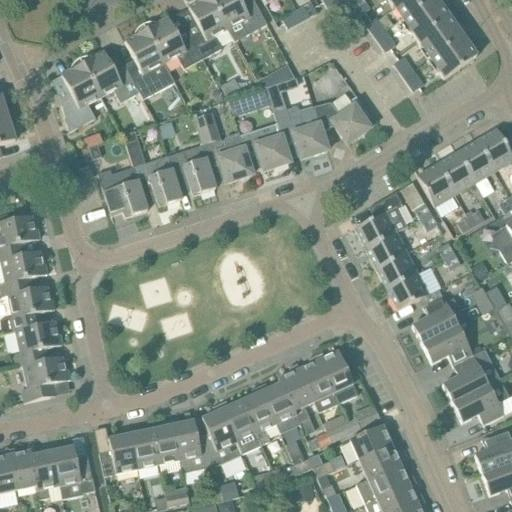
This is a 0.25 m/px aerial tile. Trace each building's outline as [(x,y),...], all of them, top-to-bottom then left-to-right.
[(200,34),(190,39),(202,62),(222,52),(215,40),(228,33),(210,0),(199,0),(199,1),(198,2),(197,4),(197,5),(188,10),(200,34)] [(210,0),(228,33),(234,43),(235,45),(247,38),(249,37),(267,27),(254,4),(244,10),(238,0),(210,0)] [(320,0),(327,11),(334,7),(330,0),(320,0)] [(354,12),(364,4),(361,0),(356,0),(349,5),(354,12)] [(433,0),(393,0),(388,4),(402,24),(433,0)] [(417,44),(448,19),(434,0),(433,0),(402,24),(417,44)] [(364,4),(354,12),(359,19),(369,12),(364,4)] [(303,9),(309,20),(317,16),(311,5),(303,9)] [(303,9),(296,13),(302,24),(309,20),(303,9)] [(296,13),(288,17),(294,29),(302,24),(296,13)] [(287,32),(294,29),(288,17),(281,21),(287,32)] [(448,19),(417,44),(431,64),(462,39),(448,19)] [(144,26),(143,27),(174,86),(175,85),(164,66),(176,59),(183,72),(202,62),(190,39),(180,44),(168,21),(159,26),(157,25),(154,25),(151,25),(149,25),(147,25),(144,26)] [(370,35),(381,27),(376,21),(365,28),(370,35)] [(137,68),(127,73),(139,96),(143,102),(174,86),(143,27),(140,29),(139,30),(138,31),(137,32),(136,34),(134,36),(134,38),(133,39),(124,44),(137,68)] [(375,42),(386,34),(381,27),(370,35),(375,42)] [(390,41),(386,34),(375,42),(380,49),(390,41)] [(477,59),(462,39),(431,64),(444,82),(477,59)] [(395,48),(390,41),(380,49),(385,56),(395,48)] [(82,60),(79,61),(100,100),(113,93),(120,106),(139,96),(127,73),(116,78),(104,55),(95,60),(92,59),(89,59),(87,59),(84,59),(82,60)] [(398,74),(408,67),(403,60),(393,67),(398,74)] [(100,100),(79,61),(76,63),(75,64),(73,66),(71,69),(71,71),(70,72),(70,74),(61,78),(73,102),(61,108),(69,135),(95,121),(87,107),(100,100)] [(287,65),(275,72),(280,84),(294,78),(287,65)] [(403,82),(413,74),(408,67),(398,74),(403,82)] [(418,80),(413,74),(403,82),(408,89),(418,80)] [(418,80),(408,89),(413,95),(423,88),(418,80)] [(279,87),(266,91),(269,100),(282,96),(279,87)] [(217,92),(211,96),(217,106),(223,102),(217,92)] [(313,109),(322,135),(333,128),(347,147),(370,131),(354,108),(353,109),(344,96),(331,105),(330,104),(313,109)] [(322,135),(313,109),(301,113),(298,111),(297,108),(274,116),(277,126),(282,140),(293,136),(301,162),(328,153),(322,135)] [(193,122),(202,147),(203,155),(215,151),(218,159),(217,159),(226,186),(252,178),(251,174),(244,152),(243,148),(240,138),(239,135),(225,140),(223,143),(225,148),(221,150),(219,143),(221,142),(212,116),(193,122)] [(8,121),(0,123),(0,160),(1,160),(1,159),(0,159),(0,148),(15,143),(8,121)] [(263,174),(290,166),(282,140),(277,126),(240,138),(243,148),(244,152),(251,174),(262,170),(263,174)] [(135,133),(122,137),(133,170),(137,184),(148,180),(158,210),(181,203),(177,190),(171,172),(166,159),(146,166),(135,133)] [(511,159),(496,133),(476,144),(494,175),(511,164),(511,159)] [(476,144),(456,156),(474,186),(494,175),(476,144)] [(203,155),(202,147),(166,159),(171,172),(177,190),(188,187),(192,199),(215,192),(203,155)] [(456,156),(436,168),(454,198),(474,186),(456,156)] [(436,168),(416,180),(440,220),(458,209),(452,199),(454,198),(436,168)] [(137,184),(133,170),(112,177),(111,173),(97,177),(111,220),(123,216),(124,221),(147,214),(137,184)] [(354,231),(365,252),(396,236),(396,235),(407,229),(397,210),(402,207),(396,195),(369,211),(374,221),(354,231)] [(504,216),(511,213),(511,212),(511,205),(509,200),(498,206),(504,216)] [(424,207),(414,213),(420,223),(430,217),(424,207)] [(484,222),(478,212),(473,215),(471,212),(465,216),(467,219),(473,229),(484,222)] [(511,224),(505,229),(495,235),(500,243),(498,252),(507,267),(511,265),(511,264),(511,212),(511,213),(511,224)] [(430,217),(420,223),(427,234),(436,228),(430,217)] [(0,262),(20,258),(17,247),(40,243),(37,232),(35,232),(32,219),(0,225),(0,262)] [(473,229),(467,219),(456,225),(462,236),(473,229)] [(365,252),(376,272),(407,256),(396,236),(365,252)] [(448,245),(437,251),(443,262),(454,256),(448,245)] [(0,292),(1,299),(27,294),(25,283),(47,278),(45,267),(42,268),(40,254),(20,258),(0,262),(0,292)] [(376,272),(386,293),(418,277),(407,256),(376,272)] [(460,267),(454,256),(443,262),(449,273),(460,267)] [(482,264),(471,271),(479,284),(490,277),(482,264)] [(418,277),(386,293),(397,314),(418,303),(428,297),(418,277)] [(6,322),(9,335),(55,325),(35,329),(32,318),(55,313),(52,302),(50,303),(47,290),(32,293),(27,294),(1,299),(1,300),(7,299),(12,320),(6,322)] [(482,291),(470,296),(481,318),(494,312),(482,291)] [(427,321),(411,329),(421,348),(458,329),(466,325),(453,299),(444,303),(439,292),(418,303),(427,321)] [(14,357),(16,370),(62,360),(42,364),(40,353),(62,348),(60,338),(58,338),(55,325),(9,335),(15,334),(19,356),(14,357)] [(447,359),(452,369),(482,354),(479,348),(470,353),(458,329),(421,348),(431,367),(447,359)] [(442,388),(451,407),(488,388),(500,382),(500,381),(487,387),(476,365),(485,360),(482,354),(452,369),(458,380),(442,388)] [(322,355),(315,358),(337,407),(357,398),(338,355),(325,360),(322,355)] [(297,367),(296,367),(313,405),(318,416),(337,407),(315,358),(308,361),(311,367),(299,372),(297,367)] [(62,360),(16,370),(17,370),(22,369),(27,391),(21,392),(24,406),(50,400),(47,388),(70,383),(67,373),(65,373),(62,360)] [(277,382),(279,386),(280,386),(293,414),(294,414),(296,418),(295,419),(300,430),(302,429),(300,425),(309,421),(304,410),(313,405),(296,367),(289,370),(291,376),(277,382)] [(488,388),(451,407),(462,426),(477,418),(483,429),(503,418),(497,406),(509,400),(500,382),(488,388)] [(265,386),(258,390),(259,391),(275,428),(281,439),(300,430),(295,419),(293,414),(280,386),(279,386),(268,392),(265,386)] [(254,398),(241,404),(261,448),(270,444),(264,433),(275,428),(259,391),(258,390),(251,393),(254,398)] [(241,457),(261,448),(241,404),(228,410),(226,404),(219,407),(241,457)] [(208,436),(202,438),(213,470),(241,457),(219,407),(212,410),(214,416),(201,422),(208,436)] [(178,421),(170,423),(182,476),(213,470),(202,438),(197,440),(193,424),(179,427),(178,421)] [(346,426),(350,436),(359,432),(355,422),(346,426)] [(164,430),(151,433),(158,468),(179,464),(181,476),(182,476),(170,423),(163,424),(164,430)] [(346,426),(326,434),(327,435),(331,444),(350,436),(346,426)] [(349,443),(358,463),(396,446),(393,439),(388,441),(382,428),(349,443)] [(136,430),(128,432),(137,473),(158,468),(151,433),(137,436),(136,430)] [(511,431),(505,434),(486,441),(491,452),(474,458),(481,479),(511,467),(511,431)] [(137,473),(128,432),(121,433),(122,439),(108,442),(110,454),(99,456),(104,480),(137,473)] [(327,435),(307,444),(311,453),(331,444),(327,435)] [(355,487),(356,488),(400,468),(394,455),(400,453),(396,446),(358,463),(367,482),(355,487)] [(57,447),(50,448),(59,490),(61,502),(83,498),(83,496),(94,493),(87,459),(75,461),(73,450),(59,453),(57,447)] [(31,458),(30,459),(37,489),(35,489),(36,494),(38,502),(49,500),(47,492),(59,490),(50,448),(42,450),(44,456),(31,458)] [(14,451),(7,452),(15,493),(35,489),(37,489),(30,459),(31,458),(30,453),(15,457),(14,451)] [(0,457),(0,460),(0,459),(0,496),(15,493),(7,452),(0,453),(0,457)] [(314,458),(312,459),(316,468),(323,466),(319,457),(318,456),(314,458)] [(312,459),(303,463),(294,467),(299,477),(313,470),(316,468),(312,459)] [(318,481),(335,473),(330,462),(323,466),(316,468),(313,470),(318,481)] [(299,477),(294,467),(283,470),(286,480),(299,477)] [(511,467),(481,479),(489,499),(506,493),(510,503),(511,502),(511,467)] [(356,488),(365,507),(414,485),(411,478),(406,481),(400,468),(356,488)] [(286,480),(283,470),(273,473),(276,483),(286,480)] [(276,483),(273,473),(263,476),(266,486),(276,483)] [(236,482),(220,487),(221,493),(224,504),(240,501),(236,482)] [(365,507),(367,511),(407,511),(423,505),(414,485),(365,507)] [(326,500),(336,496),(332,487),(322,491),(326,500)] [(165,499),(167,509),(168,511),(189,507),(185,490),(164,495),(165,499)] [(224,504),(221,493),(211,496),(214,506),(224,504)] [(343,511),(336,496),(327,500),(328,503),(331,511),(343,511)] [(167,509),(165,499),(155,501),(157,511),(167,509)]
